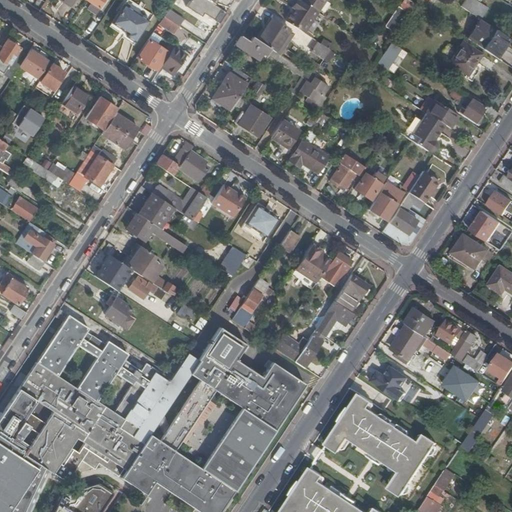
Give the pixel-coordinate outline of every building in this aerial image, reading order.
[(85,0),(99,9),(104,0),(85,0)] [(195,0),(194,3),(215,16),(213,21),(218,24),(225,13),(212,5),(205,0),(195,0)] [(299,0),(293,10),(285,22),(293,27),(303,34),(317,12),(316,11),(300,1),(299,0)] [(299,0),(298,0),(295,0),(290,8),(293,10),(299,0)] [(323,0),(301,0),(300,1),(316,11),(323,0)] [(475,0),(463,0),(460,5),(481,19),(488,8),(475,0)] [(134,42),(148,22),(123,5),(111,23),(127,34),(126,37),(134,42)] [(399,7),(398,6),(384,27),(387,29),(392,23),(390,21),(399,7)] [(410,14),(399,7),(390,21),(392,23),(387,29),(390,31),(396,35),(409,16),(410,14)] [(158,24),(175,35),(180,28),(163,17),(158,24)] [(289,33),(271,21),(258,42),(270,49),(276,53),(289,33)] [(469,36),(485,47),(484,49),(499,59),(508,46),(506,45),(509,39),(496,30),(495,31),(479,21),(469,36)] [(390,31),(385,38),(391,42),(396,35),(390,31)] [(293,35),(289,33),(276,53),(280,56),(293,35)] [(235,45),(257,59),(260,55),(262,53),(266,55),(270,49),(258,42),(252,38),(249,43),(241,37),(235,45)] [(0,52),(0,72),(3,75),(10,81),(15,73),(20,66),(26,56),(19,51),(20,49),(8,41),(0,52)] [(156,70),(165,58),(168,53),(150,41),(138,59),(156,70)] [(311,52),(323,60),(329,51),(316,43),(311,52)] [(396,46),(392,43),(388,49),(392,52),(396,46)] [(462,43),(458,48),(476,59),(479,55),(462,43)] [(35,44),(26,56),(20,66),(37,78),(48,63),(38,56),(42,48),(35,44)] [(168,53),(165,58),(159,68),(170,75),(185,53),(173,46),(168,53)] [(449,62),(466,73),(476,59),(458,48),(449,62)] [(270,49),(266,55),(300,78),(304,72),(280,56),(276,53),(270,49)] [(392,52),(388,49),(383,55),(388,58),(392,52)] [(329,50),(329,51),(323,60),(329,63),(335,54),(329,50)] [(383,55),(379,61),(384,64),(388,58),(383,55)] [(64,73),(51,64),(39,82),(53,92),(64,73)] [(318,67),(314,64),(307,74),(312,77),(312,76),(318,67)] [(383,68),(377,64),(368,76),(370,78),(375,81),(383,68)] [(304,72),(300,78),(290,92),(296,96),(298,92),(301,94),(312,77),(307,74),(304,72)] [(229,73),(212,98),(230,110),(233,106),(240,96),(247,85),(229,73)] [(312,76),(312,77),(301,94),(309,99),(313,102),(310,105),(319,111),(328,98),(324,94),(328,87),(312,76)] [(33,80),(30,84),(26,90),(31,93),(36,87),(38,83),(33,80)] [(265,86),(257,81),(248,94),(256,99),(265,86)] [(87,97),(72,86),(64,99),(61,103),(76,113),(87,97)] [(250,105),(251,103),(240,96),(233,106),(242,112),(236,123),(258,137),(270,119),(250,105)] [(419,109),(425,113),(433,100),(427,96),(419,109)] [(474,124),(483,110),(494,118),(497,113),(486,105),(484,107),(479,104),(467,96),(463,103),(467,106),(464,110),(461,108),(458,112),(474,124)] [(116,108),(107,103),(108,102),(102,98),(101,99),(100,97),(85,120),(103,132),(111,119),(109,118),(116,108)] [(433,100),(425,113),(444,125),(447,127),(455,114),(433,100)] [(43,119),(23,106),(12,124),(31,136),(43,119)] [(316,117),(315,118),(323,124),(327,118),(319,112),(316,117)] [(115,113),(111,119),(103,132),(102,134),(123,148),(137,128),(115,113)] [(438,142),(436,139),(444,125),(425,113),(412,134),(419,138),(416,143),(430,152),(434,151),(437,149),(438,145),(438,142)] [(459,117),(455,114),(447,127),(451,129),(459,117)] [(299,131),(283,121),(272,138),(287,149),(299,131)] [(150,127),(146,124),(141,132),(145,134),(150,127)] [(11,140),(4,135),(1,141),(6,145),(8,145),(11,140)] [(1,141),(0,140),(0,171),(6,175),(11,167),(2,162),(5,157),(7,158),(10,153),(4,149),(6,145),(1,141)] [(301,164),(316,174),(327,158),(302,142),(290,161),(299,167),(301,164)] [(193,147),(187,143),(175,160),(180,163),(189,152),(193,147)] [(105,154),(93,146),(74,174),(72,177),(67,185),(79,192),(88,180),(98,187),(116,160),(105,153),(105,154)] [(189,152),(180,163),(178,167),(177,168),(196,181),(204,170),(202,168),(205,163),(189,152)] [(344,188),(350,179),(355,182),(364,168),(344,154),(337,164),(340,166),(330,179),(344,188)] [(161,156),(155,165),(171,176),(177,168),(178,167),(169,161),(161,156)] [(26,157),(22,165),(38,176),(49,183),(54,176),(47,171),(39,166),(26,157)] [(171,158),(169,161),(178,167),(180,163),(175,160),(171,158)] [(51,165),(43,160),(39,166),(47,171),(51,165)] [(57,163),(55,166),(72,177),(74,174),(57,163)] [(51,165),(47,171),(54,176),(67,185),(72,177),(55,166),(52,164),(51,165)] [(365,172),(352,190),(369,201),(383,180),(373,174),(371,177),(365,172)] [(421,172),(417,179),(408,194),(407,194),(423,205),(427,199),(425,198),(435,182),(421,172)] [(417,179),(410,174),(400,189),(408,194),(417,179)] [(499,182),(511,190),(511,179),(508,177),(504,175),(499,182)] [(215,185),(209,180),(199,194),(205,199),(215,185)] [(222,185),(210,203),(231,217),(243,199),(235,194),(234,195),(229,192),(230,190),(222,185)] [(158,186),(153,189),(178,205),(180,201),(158,186)] [(145,191),(140,187),(136,193),(141,196),(145,191)] [(16,191),(12,188),(6,195),(11,198),(16,191)] [(189,188),(180,201),(178,205),(153,189),(150,194),(173,210),(183,216),(191,221),(196,212),(205,199),(199,194),(189,188)] [(0,204),(4,207),(11,198),(6,195),(0,191),(0,204)] [(511,203),(511,201),(497,191),(488,204),(503,214),(509,205),(511,207),(511,205),(511,203)] [(66,194),(63,200),(76,207),(79,202),(66,194)] [(173,210),(150,194),(136,214),(159,230),(173,210)] [(368,210),(384,221),(395,205),(380,194),(368,210)] [(407,194),(400,205),(381,234),(401,247),(409,245),(422,225),(415,220),(418,217),(415,215),(412,219),(404,213),(410,204),(423,213),(426,207),(423,205),(407,194)] [(10,210),(27,221),(34,210),(17,199),(10,210)] [(256,205),(240,229),(261,242),(277,219),(256,205)] [(201,216),(196,212),(191,221),(195,223),(196,224),(201,216)] [(482,212),(470,230),(487,242),(500,223),(482,212)] [(135,213),(125,229),(142,241),(149,231),(172,246),(176,241),(162,231),(159,230),(136,214),(135,213)] [(183,216),(179,221),(191,229),(195,223),(191,221),(183,216)] [(17,246),(25,251),(36,235),(40,238),(44,233),(31,225),(17,246)] [(287,233),(282,241),(278,247),(287,254),(297,239),(287,233)] [(30,255),(41,262),(52,245),(40,238),(36,235),(25,251),(30,255)] [(466,261),(476,268),(483,258),(487,251),(465,236),(452,255),(464,263),(466,261)] [(138,246),(135,244),(121,265),(124,267),(138,246)] [(115,251),(106,245),(101,252),(108,256),(111,258),(115,251)] [(319,251),(310,245),(293,271),(314,285),(319,277),(321,274),(327,265),(329,261),(323,257),(318,253),(319,251)] [(138,246),(124,267),(129,270),(148,283),(157,288),(169,296),(174,289),(155,276),(160,267),(153,262),(156,257),(138,246)] [(245,256),(231,247),(217,267),(231,276),(245,256)] [(494,256),(487,251),(483,258),(490,263),(494,256)] [(329,266),(327,265),(321,274),(335,283),(337,284),(351,262),(338,253),(329,266)] [(26,262),(39,270),(44,263),(41,262),(30,255),(26,262)] [(121,265),(108,256),(94,277),(114,290),(129,270),(124,267),(121,265)] [(511,272),(503,267),(491,286),(504,294),(505,293),(508,289),(511,291),(511,272)] [(0,283),(0,293),(16,304),(27,289),(19,285),(21,282),(7,273),(0,283)] [(321,274),(319,277),(332,286),(335,283),(321,274)] [(351,274),(342,288),(334,301),(350,312),(367,285),(351,274)] [(148,292),(152,294),(157,288),(148,283),(147,284),(137,277),(134,282),(133,281),(127,290),(142,299),(148,292)] [(268,284),(258,277),(239,306),(245,310),(249,313),(261,295),(268,284)] [(124,316),(129,308),(112,297),(106,305),(109,307),(103,315),(111,321),(110,324),(116,328),(118,325),(126,330),(132,322),(124,316)] [(315,329),(324,336),(332,324),(338,329),(341,324),(345,327),(353,315),(335,303),(327,314),(325,313),(315,329)] [(239,306),(230,320),(236,324),(240,318),(245,310),(239,306)] [(16,307),(12,313),(21,319),(25,313),(16,307)] [(434,322),(416,309),(405,325),(406,326),(424,337),(434,322)] [(87,329),(67,315),(35,363),(30,371),(18,389),(52,411),(23,454),(55,475),(60,479),(70,476),(81,460),(94,469),(98,463),(131,485),(133,483),(130,482),(137,471),(155,482),(199,511),(221,511),(305,385),(271,362),(261,377),(235,360),(245,345),(219,327),(197,360),(187,353),(173,374),(163,368),(160,374),(144,364),(143,365),(132,358),(128,363),(123,359),(127,354),(107,340),(104,344),(85,332),(87,329)] [(240,318),(236,324),(252,334),(255,329),(240,318)] [(437,330),(436,333),(456,347),(465,333),(448,321),(440,333),(437,330)] [(401,333),(404,335),(393,350),(396,352),(402,357),(401,359),(407,364),(420,344),(432,353),(433,351),(445,359),(449,354),(443,350),(430,341),(424,337),(406,326),(401,333)] [(315,329),(312,334),(321,340),(324,336),(315,329)] [(465,333),(456,347),(451,355),(459,361),(471,344),(472,345),(476,338),(467,331),(465,333)] [(404,335),(401,333),(391,349),(393,350),(404,335)] [(282,334),(279,339),(294,349),(297,345),(282,334)] [(312,334),(302,348),(294,362),(303,368),(321,340),(312,334)] [(433,337),(430,341),(443,350),(446,345),(441,342),(433,337)] [(272,348),(274,349),(294,362),(302,348),(300,346),(298,344),(297,345),(294,349),(279,339),(272,348)] [(468,357),(464,364),(477,373),(488,357),(481,353),(475,363),(468,357)] [(496,385),(500,387),(511,369),(511,363),(499,354),(494,361),(488,371),(500,379),(496,385)] [(448,377),(451,371),(442,367),(439,373),(448,377)] [(375,375),(370,382),(401,403),(406,395),(400,391),(408,380),(391,368),(383,381),(375,375)] [(456,369),(444,387),(467,403),(480,384),(456,369)] [(427,403),(425,401),(423,404),(433,411),(444,396),(427,384),(423,390),(432,396),(427,403)] [(52,411),(18,389),(12,398),(0,415),(0,511),(31,511),(55,475),(23,454),(52,411)] [(338,453),(345,442),(368,457),(379,465),(396,477),(388,490),(399,497),(433,445),(423,438),(418,445),(378,419),(367,411),(370,405),(358,396),(349,411),(340,424),(326,446),(338,453)] [(349,411),(346,409),(337,422),(340,424),(349,411)] [(485,410),(480,419),(463,444),(469,449),(492,415),(485,410)] [(368,457),(365,462),(376,469),(379,465),(368,457)] [(375,511),(374,511),(373,511),(359,511),(351,507),(340,499),(317,484),(322,476),(311,469),(301,484),(292,496),(281,511),(298,511),(299,511),(301,511),(375,511)] [(454,474),(446,469),(435,486),(442,491),(454,474)] [(301,484),(298,482),(290,494),(292,496),(301,484)] [(58,497),(51,511),(100,511),(112,495),(97,485),(58,497)] [(342,496),(340,499),(351,507),(353,504),(342,496)] [(437,511),(441,507),(427,497),(419,509),(423,511),(437,511)]
